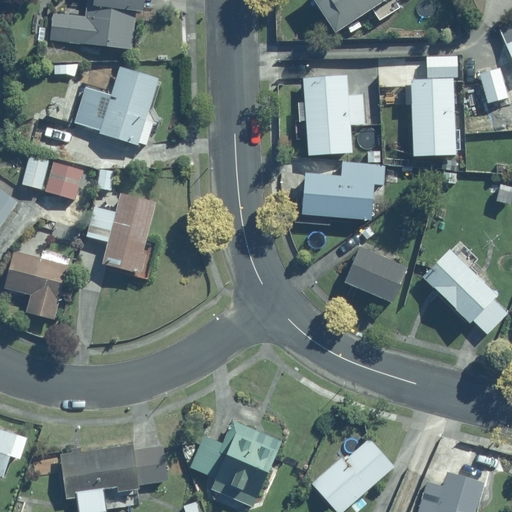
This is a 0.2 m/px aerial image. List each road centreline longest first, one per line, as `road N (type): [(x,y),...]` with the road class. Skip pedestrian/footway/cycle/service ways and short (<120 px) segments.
road 1 (residential): [(231,0),(241,220),(274,303)]
road 2 (residential): [(274,303),(167,365),(103,385),(43,383),(0,362)]
road 3 (residential): [(274,303),(330,353),(511,408)]
